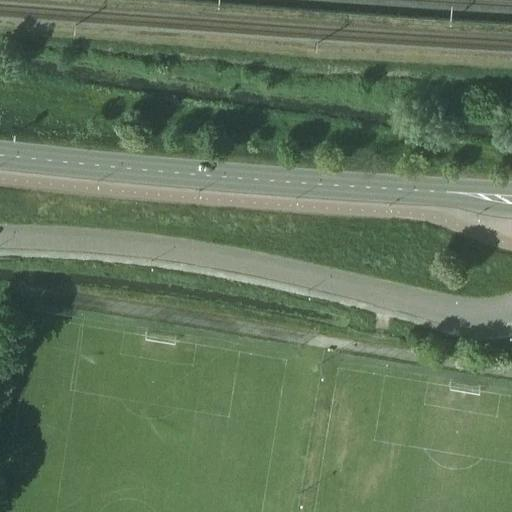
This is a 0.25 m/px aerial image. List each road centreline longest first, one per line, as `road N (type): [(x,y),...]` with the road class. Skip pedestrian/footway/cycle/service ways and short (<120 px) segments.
road 1 (unclassified): [(0,239),(126,245),(471,317),(511,311)]
road 2 (secondary): [(511,199),(0,157)]
